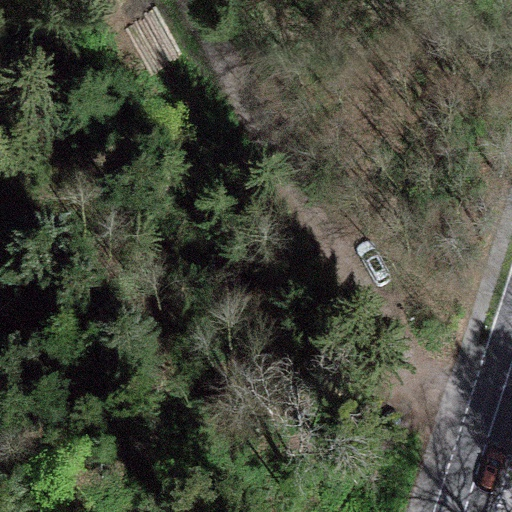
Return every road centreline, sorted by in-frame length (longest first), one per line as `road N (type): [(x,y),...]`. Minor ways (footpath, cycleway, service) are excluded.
road 1 (track): [(470,491),(200,0)]
road 2 (secondary): [(470,491),(511,364)]
